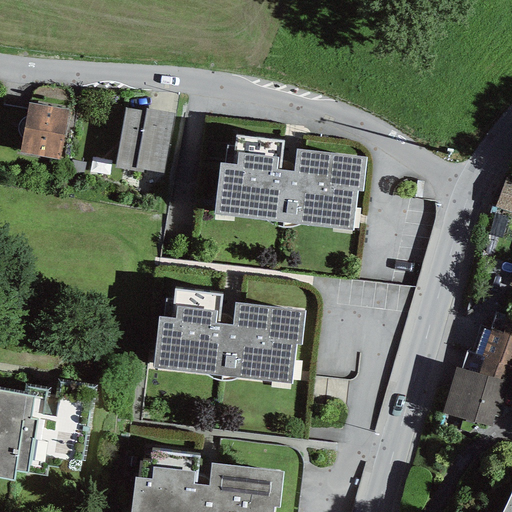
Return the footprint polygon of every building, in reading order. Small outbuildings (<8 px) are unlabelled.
[(19,135),(20,137),(22,138),(20,154),(59,160),(68,110),(28,103),(26,118),(23,120),(20,122),(19,125),(17,128),(18,132),(19,135)] [(145,171),(163,173),(174,113),(146,109),(145,111),(125,108),(115,168),(144,174),(145,171)] [(219,163),(213,215),(268,220),(272,224),(278,226),(282,227),(288,228),(295,227),(298,224),(354,231),(358,192),(364,192),(367,156),(295,149),(293,172),(281,170),(284,141),(235,136),(234,146),(227,146),(225,163),(219,163)] [(84,173),(86,163),(72,160),(70,171),(84,173)] [(511,288),(511,169),(497,207),(511,212),(511,274),(508,287),(511,288)] [(157,315),(152,369),(207,375),(211,378),(217,380),(221,382),(227,382),(234,381),(238,378),(293,385),(297,346),(303,346),(306,310),(234,301),(231,324),(220,323),(223,294),(174,288),(173,297),(163,297),(161,315),(157,315)] [(506,385),(451,367),(434,416),(489,434),(506,385)] [(0,479),(13,482),(15,471),(27,473),(35,421),(29,420),(32,399),(0,393),(0,479)] [(134,478),(130,511),(273,511),(274,508),(279,508),(282,473),(211,463),(207,486),(197,485),(200,456),(150,451),(150,460),(139,459),(137,478),(134,478)] [(511,511),(511,492),(502,511),(511,511)]
